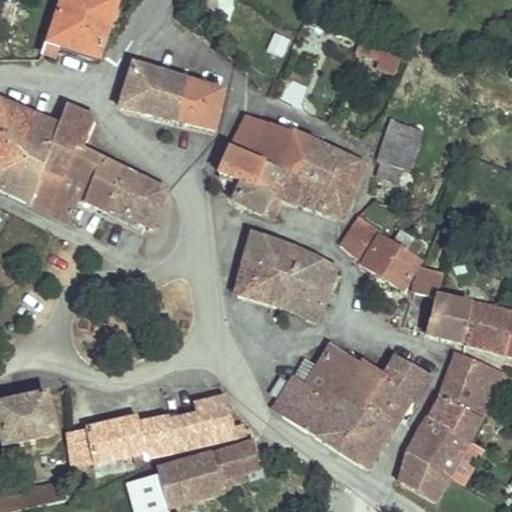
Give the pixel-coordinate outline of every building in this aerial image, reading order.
[(97,59),(102,59),(120,6),(101,0),(68,0),(51,51),(62,56),(65,48),(97,59)] [(280,0),(279,5),(300,11),(302,0),(280,0)] [(3,22),(10,24),(15,5),(8,3),(3,22)] [(3,22),(0,31),(0,40),(5,42),(10,24),(3,22)] [(272,32),(265,53),(283,59),(290,38),(272,32)] [(354,54),(373,60),(371,69),(395,75),(402,50),(359,38),(354,54)] [(51,51),(49,57),(60,61),(62,56),(51,51)] [(177,78),(154,72),(143,69),(135,68),(124,108),(175,118),(185,79),(177,78)] [(185,79),(175,118),(215,127),(224,90),(185,79)] [(0,98),(0,132),(10,136),(28,110),(0,98)] [(68,105),(60,124),(32,202),(68,220),(79,198),(112,212),(129,171),(86,151),(97,119),(68,105)] [(2,155),(0,159),(0,186),(32,202),(60,124),(28,110),(10,136),(2,155)] [(258,152),(271,122),(251,113),(236,142),(258,152)] [(395,120),(389,126),(382,159),(405,166),(411,168),(424,129),(395,120)] [(271,122),(258,152),(266,155),(301,171),(305,160),(313,141),(271,122)] [(0,154),(2,155),(10,136),(0,132),(0,154)] [(342,154),(313,141),(305,160),(334,173),(342,154)] [(223,169),(243,180),(253,184),(266,155),(258,152),(236,142),(223,169)] [(334,173),(358,184),(366,164),(342,154),(334,173)] [(276,193),(273,203),(281,206),(286,198),(342,220),(352,197),(328,187),(330,183),(301,171),(266,155),(253,184),(276,193)] [(405,166),(382,159),(379,173),(400,180),(405,166)] [(334,173),(305,160),(301,171),(330,183),(334,173)] [(121,211),(154,226),(168,189),(129,171),(112,212),(118,215),(121,211)] [(352,197),(358,184),(334,173),(330,183),(328,187),(352,197)] [(276,193),(253,184),(243,180),(236,198),(245,201),(254,206),(269,212),(273,203),(276,193)] [(276,215),(281,206),(273,203),(269,212),(276,215)] [(361,216),(351,228),(369,249),(405,280),(422,258),(423,256),(371,205),(361,216)] [(272,272),(280,246),(254,235),(245,262),(272,272)] [(304,306),(306,300),(310,286),(292,279),(300,254),(280,246),(272,272),(280,275),(271,303),(289,310),(292,302),(304,306)] [(310,286),(311,283),(326,288),(333,268),(300,254),(292,279),(310,286)] [(428,260),(428,262),(419,286),(437,292),(438,289),(444,265),(428,260)] [(272,272),(245,262),(236,290),(271,303),(280,275),(272,272)] [(311,283),(310,286),(306,300),(321,305),(326,288),(311,283)] [(464,339),(474,300),(438,289),(437,292),(428,327),(464,339)] [(304,306),(303,308),(318,313),(321,305),(306,300),(304,306)] [(511,310),(474,300),(464,339),(511,352),(511,310)] [(292,302),(289,310),(301,314),(303,308),(304,306),(292,302)] [(299,371),(295,378),(334,401),(337,397),(358,365),(331,348),(309,377),(299,371)] [(458,351),(427,414),(469,439),(479,419),(473,416),(483,398),(489,401),(503,374),(458,351)] [(434,377),(396,356),(387,371),(417,389),(412,397),(420,401),(434,377)] [(337,397),(363,412),(372,397),(382,379),(358,365),(337,397)] [(385,374),(382,379),(372,397),(400,415),(412,397),(417,389),(387,371),(385,374)] [(363,412),(337,397),(334,401),(295,378),(276,408),(367,467),(400,415),(372,397),(363,412)] [(108,416),(141,413),(139,391),(106,394),(108,416)] [(0,422),(5,444),(60,431),(52,394),(0,405),(0,422)] [(202,411),(175,416),(180,446),(246,431),(244,417),(236,419),(231,396),(200,401),(202,411)] [(473,416),(479,419),(489,401),(483,398),(473,416)] [(157,451),(180,446),(175,416),(175,413),(147,417),(145,414),(90,425),(98,460),(139,452),(140,456),(152,454),(152,457),(158,456),(157,451)] [(456,463),(469,439),(427,414),(408,454),(448,476),(456,463)] [(84,463),(98,460),(90,425),(72,429),(74,465),(84,463)] [(463,485),(483,448),(469,439),(456,463),(448,476),(463,485)] [(264,465),(257,441),(212,453),(219,478),(264,465)] [(212,453),(163,466),(174,507),(223,494),(219,478),(212,453)] [(448,476),(408,454),(403,481),(434,498),(448,476)] [(74,465),(74,471),(75,487),(86,484),(84,463),(74,465)] [(163,466),(154,469),(166,509),(174,507),(163,466)] [(155,511),(166,509),(154,469),(126,476),(136,511),(155,511)] [(0,511),(75,492),(75,487),(74,471),(63,474),(64,479),(17,491),(16,486),(3,490),(5,495),(0,496),(0,511)]
